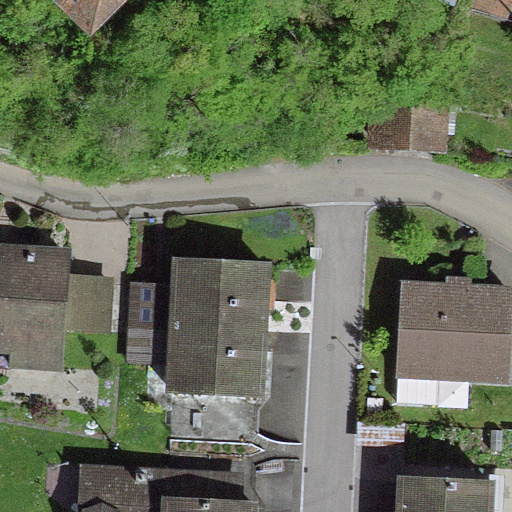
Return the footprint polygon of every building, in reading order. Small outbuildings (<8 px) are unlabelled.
[(113,0),(59,0),(87,27),(113,0)] [(438,107),(377,103),(374,148),(435,152),(438,107)] [(63,258),(0,253),(0,348),(56,353),(58,330),(98,333),(102,281),(62,278),(63,258)] [(173,289),(129,286),(127,326),(257,333),(260,268),(174,263),(173,289)] [(507,296),(398,290),(393,374),(503,380),(507,296)] [(254,398),(257,333),(127,326),(125,363),(169,365),(167,393),(254,398)] [(247,511),(248,506),(229,505),(231,481),(84,473),(82,511),(247,511)] [(483,511),(485,485),(398,481),(395,511),(483,511)]
